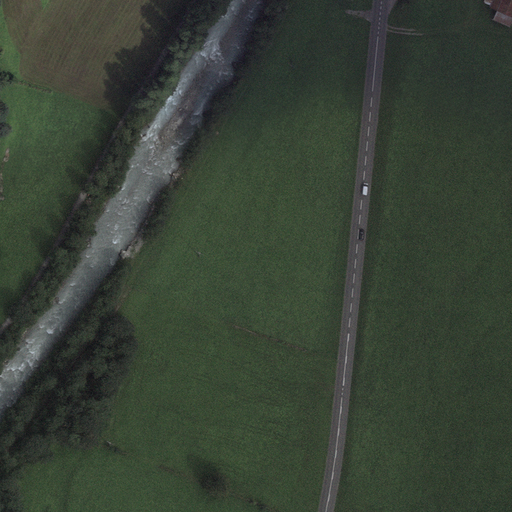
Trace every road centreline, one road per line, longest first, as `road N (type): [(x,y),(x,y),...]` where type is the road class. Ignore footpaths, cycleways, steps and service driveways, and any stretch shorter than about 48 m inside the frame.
road 1 (tertiary): [(382,0),(325,511)]
road 2 (unclassified): [(196,0),(0,331)]
